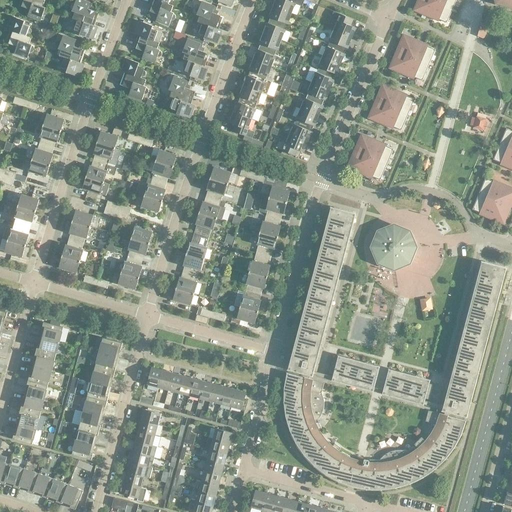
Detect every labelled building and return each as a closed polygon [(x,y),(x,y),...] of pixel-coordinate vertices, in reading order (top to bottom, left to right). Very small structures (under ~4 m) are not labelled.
[(33,0),(32,3),(23,0),(20,0),(18,5),(27,9),(25,15),(40,21),(42,15),(44,15),(46,14),(47,13),(47,11),(46,10),(45,9),(45,8),(42,7),(45,0),(43,0),(33,0)] [(72,18),(77,20),(82,22),(84,15),(96,20),(98,13),(89,10),(92,4),(81,0),(75,0),(74,4),(73,4),(71,4),(70,6),(70,8),(71,9),(72,10),(72,11),(74,12),(72,18)] [(150,0),(149,4),(161,8),(163,2),(168,4),(168,3),(170,3),(172,2),(173,1),(172,0),(150,0)] [(303,0),(274,0),(272,7),(291,14),(296,16),(299,5),(301,6),(303,0)] [(437,1),(435,0),(419,0),(415,10),(431,16),(437,1)] [(511,0),(494,0),(496,4),(497,4),(503,5),(503,6),(511,8),(511,0)] [(453,7),(437,1),(431,16),(446,23),(453,7)] [(161,8),(149,4),(147,10),(155,14),(153,20),(168,26),(170,20),(172,20),(174,20),(175,18),(175,17),(174,15),(173,14),(173,13),(170,12),(173,6),(168,4),(163,2),(161,8)] [(197,22),(202,24),(207,25),(209,19),(221,24),(223,17),(214,14),(216,8),(201,2),(199,7),(197,7),(196,8),(195,9),(194,11),(195,13),(197,14),(196,15),(199,16),(197,22)] [(291,14),(272,7),(268,17),(270,18),(267,23),(267,24),(275,27),(278,20),(286,24),(287,24),(291,14)] [(356,21),(333,11),(330,18),(337,21),(333,31),(351,38),(355,28),(353,27),(356,21)] [(77,20),(77,21),(75,21),(73,22),(72,23),(72,25),(73,27),(75,28),(74,30),(80,32),(79,35),(92,40),(97,27),(94,26),(96,20),(84,15),(82,22),(77,20)] [(9,30),(7,36),(19,41),(21,34),(26,36),(26,35),(28,35),(30,34),(31,32),(31,31),(30,29),(29,28),(29,26),(23,24),(24,21),(11,16),(7,29),(9,30)] [(51,19),(49,26),(55,28),(57,21),(51,19)] [(202,24),(201,25),(200,25),(198,26),(197,27),(197,29),(197,30),(199,31),(198,33),(204,36),(203,39),(216,43),(221,30),(218,29),(221,24),(209,19),(207,25),(202,24)] [(267,24),(267,23),(266,23),(262,33),(281,40),(285,30),(284,29),(286,24),(278,20),(275,27),(267,24)] [(137,35),(135,41),(147,45),(149,39),(154,41),(154,40),(156,40),(158,39),(159,38),(159,36),(158,34),(157,33),(158,31),(151,29),(152,26),(139,21),(134,34),(137,35)] [(490,23),(486,21),(484,24),(480,23),(477,36),(483,39),(490,23)] [(49,27),(47,34),(55,37),(58,30),(49,27)] [(351,38),(333,31),(328,41),(330,41),(327,47),(335,50),(338,44),(346,48),(347,48),(351,38)] [(175,32),(173,38),(180,41),(183,41),(185,36),(175,32)] [(281,40),(262,33),(258,44),(260,44),(258,50),(257,50),(266,53),(268,47),(276,50),(277,51),(281,40)] [(19,41),(7,36),(5,43),(14,46),(12,52),(27,58),(29,52),(31,52),(33,51),(34,50),(34,48),(33,47),(31,46),(32,45),(29,44),(31,38),(26,36),(21,34),(19,41)] [(59,56),(64,58),(69,59),(71,53),(83,57),(85,50),(76,47),(78,41),(63,36),(61,41),(59,41),(57,42),(56,44),(56,45),(57,47),(58,48),(58,49),(61,50),(59,56)] [(404,37),(397,52),(413,59),(419,43),(404,37)] [(147,45),(135,41),(133,48),(142,51),(139,57),(155,63),(157,57),(159,57),(160,57),(161,55),(161,53),(161,52),(159,51),(159,50),(157,49),(159,43),(154,41),(149,39),(147,45)] [(183,60),(188,61),(193,63),(195,57),(207,61),(209,54),(200,51),(202,45),(187,39),(185,45),(183,45),(181,46),(180,47),(180,49),(181,50),(183,51),(182,52),(185,53),(183,60)] [(435,50),(419,43),(413,59),(428,65),(435,50)] [(327,47),(326,46),(322,56),(340,64),(345,54),(343,53),(346,48),(338,44),(335,50),(327,47)] [(257,50),(258,50),(256,49),(252,60),(271,67),(275,56),(274,56),(276,50),(268,47),(266,53),(257,50)] [(413,59),(397,52),(391,68),(406,74),(413,59)] [(64,58),(63,59),(62,59),(60,60),(59,61),(59,63),(60,64),(61,65),(60,67),(67,70),(66,72),(79,77),(83,64),(80,63),(83,57),(71,53),(69,59),(64,58)] [(340,64),(322,56),(317,67),(319,67),(316,73),(324,76),(327,70),(335,74),(336,74),(340,64)] [(188,61),(187,63),(186,62),(184,63),(183,65),(183,66),(184,68),(185,69),(184,71),(191,73),(190,76),(203,81),(207,68),(205,67),(207,61),(195,57),(193,63),(188,61)] [(124,72),(122,78),(133,83),(136,76),(140,78),(141,77),(143,77),(144,76),(145,75),(145,73),(145,71),(143,70),(144,68),(138,66),(139,63),(126,58),(121,71),(124,72)] [(428,65),(413,59),(406,74),(422,81),(428,65)] [(271,67),(252,60),(249,70),(250,70),(248,76),(247,76),(256,79),(258,73),(266,76),(266,77),(267,77),(271,67)] [(316,73),(315,72),(311,82),(329,90),(334,80),(332,79),(335,74),(327,70),(324,76),(316,73)] [(247,76),(248,76),(246,76),(243,86),(261,93),(267,95),(272,82),(265,80),(266,77),(266,76),(258,73),(256,79),(247,76)] [(133,83),(122,78),(119,85),(128,88),(126,94),(141,100),(143,94),(145,94),(147,94),(148,92),(148,90),(147,89),(146,88),(146,87),(143,86),(146,80),(140,78),(136,76),(133,83)] [(169,97),(174,99),(179,100),(181,94),(193,98),(195,92),(186,88),(188,82),(173,77),(171,82),(169,82),(168,83),(167,85),(167,86),(167,88),(169,89),(169,90),(171,91),(169,97)] [(288,82),(284,80),(279,92),(283,94),(288,82)] [(292,83),(288,82),(283,94),(287,95),(292,83)] [(329,90),(311,82),(307,93),(308,93),(305,99),(313,102),(316,96),(324,100),(325,100),(329,90)] [(261,93),(243,86),(239,96),(240,97),(238,102),(238,103),(246,106),(248,100),(256,103),(257,103),(261,93)] [(383,86),(376,102),(392,108),(398,93),(383,86)] [(414,99),(398,93),(392,108),(407,115),(414,99)] [(174,99),(174,100),(172,100),(171,101),(170,102),(169,104),(170,106),(172,107),(171,109),(177,111),(176,114),(189,118),(194,105),(191,104),(193,98),(181,94),(179,100),(174,99)] [(305,99),(304,98),(300,108),(318,116),(323,106),(321,105),(324,100),(316,96),(313,102),(305,99)] [(26,101),(15,97),(12,103),(24,107),(26,101)] [(238,103),(238,102),(237,102),(233,112),(251,119),(255,109),(254,109),(256,103),(248,100),(246,106),(238,103)] [(38,104),(26,101),(24,107),(36,111),(38,104)] [(392,108),(376,102),(370,117),(385,124),(392,108)] [(318,116),(300,108),(296,119),(297,119),(294,125),(302,128),(305,122),(313,126),(314,126),(318,116)] [(407,115),(392,108),(385,124),(401,131),(407,115)] [(251,119),(233,112),(229,123),(231,124),(229,130),(244,136),(252,139),(254,132),(248,129),(251,119)] [(46,114),(43,125),(61,131),(64,120),(46,114)] [(485,120),(476,118),(473,127),(483,130),(485,120)] [(294,125),(293,124),(289,134),(307,142),(312,132),(311,131),(313,126),(305,122),(302,128),(294,125)] [(61,131),(43,125),(39,137),(41,137),(39,143),(51,147),(53,141),(57,143),(61,131)] [(511,131),(506,128),(493,160),(511,167),(511,131)] [(100,131),(97,143),(114,148),(118,137),(100,131)] [(141,137),(129,133),(127,140),(139,143),(141,137)] [(307,142),(289,134),(285,144),(278,141),(275,148),(298,158),(301,151),(303,152),(307,142)] [(244,136),(242,140),(261,147),(263,143),(252,139),(244,136)] [(362,136),(355,152),(371,158),(377,143),(362,136)] [(152,140),(141,137),(139,143),(150,147),(152,140)] [(51,147),(39,143),(37,149),(35,148),(32,160),(49,165),(53,154),(49,153),(51,147)] [(114,148),(97,143),(93,154),(97,155),(95,161),(107,165),(109,159),(111,160),(114,148)] [(393,149),(377,143),(371,158),(386,165),(393,149)] [(159,150),(155,161),(173,167),(177,156),(159,150)] [(371,158),(355,152),(349,167),(364,174),(371,158)] [(386,165),(371,158),(364,174),(380,180),(386,165)] [(49,165),(32,160),(28,171),(46,177),(49,165)] [(107,165),(95,161),(93,167),(89,166),(86,177),(103,183),(107,171),(105,171),(107,165)] [(173,167),(155,161),(152,172),(153,173),(151,179),(163,183),(165,177),(169,178),(173,167)] [(213,167),(210,178),(227,184),(231,173),(213,167)] [(253,172),(241,169),(239,175),(251,179),(253,172)] [(16,173),(4,170),(2,176),(14,180),(16,173)] [(265,176),(253,172),(251,179),(263,183),(265,176)] [(14,180),(2,176),(0,183),(12,186),(14,180)] [(103,183),(86,177),(82,188),(100,194),(103,183)] [(227,184),(210,178),(206,190),(210,191),(208,197),(220,201),(222,195),(224,195),(227,184)] [(503,223),(511,200),(511,189),(485,178),(472,209),(503,223)] [(163,183),(151,179),(149,185),(148,184),(144,195),(162,201),(165,190),(161,188),(163,183)] [(272,186),(268,198),(286,203),(289,191),(272,186)] [(21,195),(18,206),(35,211),(39,200),(21,195)] [(162,201),(144,195),(140,207),(158,212),(162,201)] [(220,201),(208,197),(206,203),(202,201),(199,213),(216,218),(220,207),(218,207),(220,201)] [(286,203),(268,198),(265,209),(267,210),(265,216),(278,219),(279,213),(283,214),(286,203)] [(107,201),(105,207),(117,211),(119,204),(107,201)] [(131,208),(119,204),(117,211),(129,214),(131,208)] [(35,211),(18,206),(14,217),(16,218),(14,224),(26,227),(28,221),(32,223),(35,211)] [(117,211),(105,207),(103,214),(115,217),(117,211)] [(336,209),(335,211),(330,210),(287,369),(312,376),(354,214),(336,209)] [(75,210),(72,222),(90,227),(93,215),(75,210)] [(129,214),(117,211),(115,217),(127,221),(129,214)] [(216,218),(199,213),(195,224),(199,225),(196,235),(208,238),(211,229),(213,230),(216,218)] [(278,219),(265,216),(264,222),(262,221),(259,233),(277,238),(280,226),(276,225),(278,219)] [(90,227),(72,222),(69,233),(73,234),(71,240),(83,244),(85,238),(86,238),(90,227)] [(26,227),(14,224),(12,230),(11,229),(7,241),(25,246),(29,234),(25,233),(26,227)] [(375,257),(376,257),(375,255),(377,254),(380,261),(393,267),(400,264),(401,266),(399,266),(399,267),(409,263),(416,247),(411,237),(410,237),(405,235),(405,234),(405,233),(405,232),(404,232),(404,231),(403,230),(402,230),(401,230),(401,229),(402,229),(393,225),(378,232),(371,247),(375,257)] [(134,227),(131,238),(149,243),(152,232),(134,227)] [(277,238),(259,233),(256,244),(258,245),(256,253),(268,256),(270,248),(274,249),(277,238)] [(208,238),(196,235),(193,244),(189,243),(186,254),(204,259),(207,248),(205,247),(208,238)] [(149,243),(131,238),(128,250),(129,250),(127,256),(140,260),(141,254),(145,255),(149,243)] [(83,244),(71,240),(69,246),(65,245),(62,256),(80,261),(83,250),(81,250),(83,244)] [(25,246),(7,241),(4,252),(22,257),(25,246)] [(268,256),(256,253),(253,261),(252,261),(249,272),(267,277),(270,266),(266,264),(268,256)] [(204,259),(186,254),(183,265),(187,267),(185,273),(197,276),(199,270),(200,271),(204,259)] [(80,261),(62,256),(58,268),(76,273),(80,261)] [(140,260),(127,256),(126,262),(124,261),(121,273),(139,278),(142,267),(138,265),(140,260)] [(481,262),(443,406),(442,410),(466,417),(505,271),(499,269),(500,267),(481,262)] [(267,277),(249,272),(246,284),(247,284),(246,290),(258,293),(260,287),(264,289),(267,277)] [(139,278),(121,273),(117,284),(135,289),(139,278)] [(197,276),(185,273),(183,278),(179,277),(176,289),(194,294),(197,282),(195,282),(197,276)] [(85,275),(83,282),(95,285),(97,279),(85,275)] [(109,282),(97,279),(95,285),(107,289),(109,282)] [(214,283),(212,290),(219,291),(221,285),(214,283)] [(194,294),(176,289),(172,300),(190,305),(194,294)] [(258,293),(246,290),(244,296),(243,296),(240,307),(258,312),(261,300),(257,299),(258,293)] [(421,301),(422,310),(431,308),(429,299),(421,301)] [(258,312),(240,307),(237,319),(254,323),(258,312)] [(200,315),(208,318),(212,318),(213,312),(202,308),(200,315)] [(225,315),(213,312),(212,318),(223,322),(225,315)] [(200,315),(196,314),(194,321),(206,325),(208,318),(200,315)] [(42,328),(40,337),(59,342),(63,327),(43,322),(42,328)] [(59,342),(40,337),(37,346),(35,352),(55,357),(59,342)] [(102,338),(98,353),(118,358),(120,349),(122,343),(102,338)] [(55,357),(35,352),(34,357),(32,366),(51,371),(55,357)] [(118,358),(98,353),(95,367),(114,372),(116,367),(115,367),(118,358)] [(379,367),(338,356),(337,359),(332,358),(328,373),(333,374),(331,380),(372,391),(379,367)] [(51,371),(32,366),(30,375),(29,375),(28,381),(47,386),(51,371)] [(114,372),(95,367),(91,382),(110,387),(112,378),(113,378),(114,372)] [(147,384),(158,387),(162,370),(151,368),(147,384)] [(429,380),(388,369),(382,394),(423,404),(424,399),(429,400),(433,385),(428,384),(429,380)] [(173,373),(162,370),(158,387),(168,390),(173,373)] [(183,376),(173,373),(168,390),(178,393),(183,376)] [(324,383),(286,373),(284,388),(283,402),(285,417),(289,430),(296,443),(304,455),(314,466),(326,475),(338,482),(352,486),(366,489),(381,489),(395,487),(409,483),(422,477),(434,469),(445,459),(453,448),(460,435),(465,421),(428,411),(425,421),(426,422),(437,424),(432,434),(425,442),(421,437),(414,444),(418,449),(416,451),(413,447),(411,449),(409,445),(408,445),(407,445),(406,445),(406,446),(406,447),(406,448),(407,448),(408,448),(407,446),(410,450),(407,451),(405,450),(402,450),(399,450),(397,450),(394,450),(391,451),(389,452),(386,453),(384,455),(382,457),(380,459),(379,460),(369,460),(369,464),(367,463),(368,460),(363,460),(363,462),(361,462),(362,458),(357,457),(356,461),(349,458),(350,456),(341,452),(340,453),(337,452),(340,448),(334,443),(331,447),(324,439),(318,430),(321,429),(318,423),(324,424),(324,422),(317,420),(319,418),(320,417),(321,415),(322,413),(323,410),(323,408),(323,406),(324,404),(323,402),(323,399),(323,397),(322,395),(321,393),(324,383)] [(193,379),(183,376),(178,393),(189,396),(193,379)] [(204,382),(193,379),(189,396),(199,398),(204,382)] [(47,386),(28,381),(26,386),(27,386),(24,395),(43,400),(47,386)] [(110,387),(91,382),(87,396),(106,402),(108,396),(107,396),(110,387)] [(214,384),(204,382),(199,398),(210,401),(214,384)] [(225,387),(214,384),(210,401),(220,404),(225,387)] [(235,390),(225,387),(220,404),(231,407),(235,390)] [(246,393),(235,390),(231,407),(241,410),(246,393)] [(69,392),(65,406),(72,408),(76,394),(69,392)] [(43,400),(24,395),(22,405),(21,404),(20,410),(40,415),(43,400)] [(106,402),(87,396),(83,411),(102,416),(105,407),(106,402)] [(153,399),(141,396),(139,402),(151,405),(153,399)] [(143,409),(140,420),(157,425),(160,414),(143,409)] [(40,415),(20,410),(19,415),(17,424),(36,429),(40,415)] [(102,416),(83,411),(79,425),(99,431),(100,425),(102,416)] [(157,425),(140,420),(138,431),(155,435),(157,425)] [(229,420),(227,426),(239,429),(241,423),(229,420)] [(36,429),(17,424),(14,433),(12,439),(32,444),(36,429)] [(99,431),(79,425),(75,440),(95,445),(97,436),(99,431)] [(215,429),(212,439),(229,444),(232,433),(215,429)] [(155,435),(138,431),(135,441),(152,446),(155,435)] [(229,444),(212,439),(210,450),(227,454),(229,444)] [(95,445),(75,440),(71,455),(91,460),(92,454),(95,445)] [(152,446),(135,441),(132,451),(149,456),(152,446)] [(227,454),(210,450),(207,460),(224,465),(227,454)] [(154,457),(149,456),(132,451),(129,462),(151,468),(154,457)] [(224,465),(207,460),(204,471),(221,475),(224,465)] [(0,482),(4,484),(10,464),(9,464),(6,463),(0,461),(0,482)] [(10,461),(9,464),(10,464),(4,484),(5,484),(13,486),(13,487),(18,488),(25,469),(24,469),(20,468),(11,465),(12,461),(10,461)] [(152,468),(151,468),(129,462),(127,472),(143,477),(149,478),(152,468)] [(25,465),(24,469),(25,469),(18,488),(19,489),(19,488),(28,491),(27,491),(33,493),(39,474),(35,472),(26,469),(27,466),(25,465)] [(40,470),(39,474),(33,493),(42,496),(47,498),(54,479),(53,479),(49,478),(40,474),(41,471),(40,470)] [(221,475),(204,471),(201,481),(218,486),(221,475)] [(143,477),(127,472),(124,483),(141,487),(143,477)] [(54,475),(53,479),(54,479),(47,498),(56,501),(56,502),(61,504),(68,485),(68,484),(64,483),(55,479),(56,476),(54,475)] [(69,481),(68,484),(68,485),(61,504),(61,503),(70,507),(69,507),(75,509),(83,491),(78,489),(69,485),(70,482),(69,481)] [(218,486),(201,481),(199,491),(215,496),(218,486)] [(146,489),(141,487),(124,483),(121,494),(137,498),(136,501),(143,502),(146,489)] [(251,507),(261,510),(266,493),(255,490),(251,507)] [(215,496),(199,491),(196,502),(213,506),(215,496)] [(272,511),(276,496),(266,493),(261,510),(268,511),(272,511)] [(283,511),(287,499),(276,496),(272,511),(283,511)] [(127,501),(114,498),(111,507),(125,510),(127,501)] [(294,511),(297,502),(287,499),(283,511),(294,511)] [(211,511),(213,506),(196,502),(193,511),(211,511)] [(305,511),(308,504),(297,502),(294,511),(305,511)]
